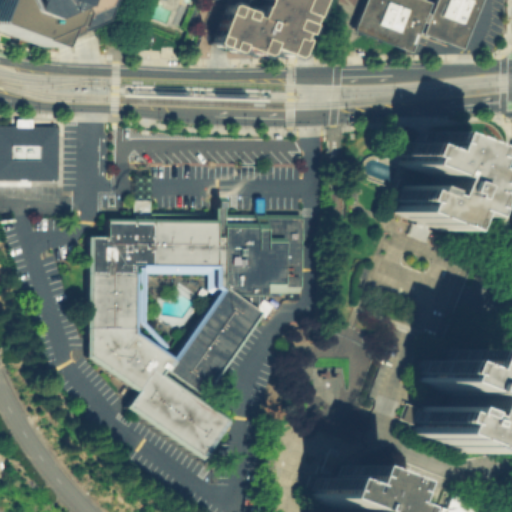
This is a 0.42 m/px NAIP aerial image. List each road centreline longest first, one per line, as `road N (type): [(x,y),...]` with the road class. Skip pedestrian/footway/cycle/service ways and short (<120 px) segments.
road 1 (tertiary): [(303,73),(61,68),(0,58)]
road 2 (tertiary): [(0,96),(214,113)]
road 3 (motorway): [(87,511),(0,393)]
road 4 (tertiary): [(307,115),(439,105)]
road 5 (tertiary): [(511,63),(392,73)]
